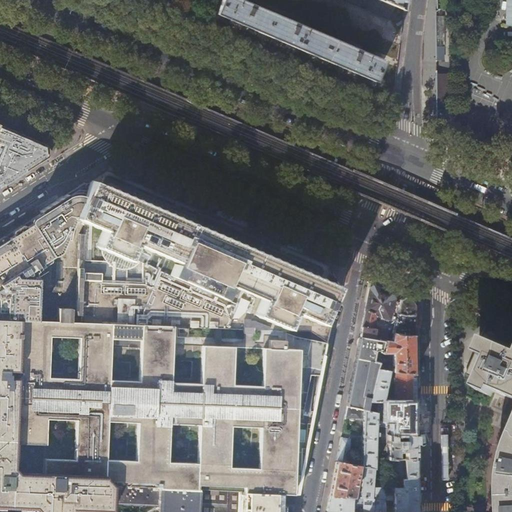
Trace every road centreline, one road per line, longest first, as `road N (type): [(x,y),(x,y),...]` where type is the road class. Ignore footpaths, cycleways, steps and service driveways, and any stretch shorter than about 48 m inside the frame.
road 1 (primary): [(396,155),(35,0)]
road 2 (residential): [(365,230),(309,511)]
road 3 (primary): [(124,129),(365,230)]
road 4 (tertiary): [(432,258),(437,511)]
road 5 (residential): [(0,208),(124,129)]
road 6 (primary): [(0,75),(124,129)]
